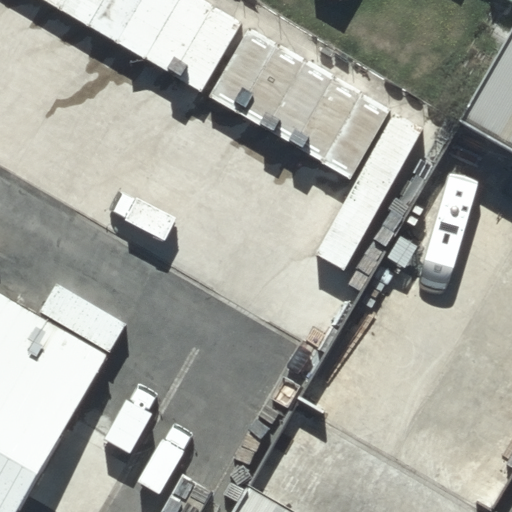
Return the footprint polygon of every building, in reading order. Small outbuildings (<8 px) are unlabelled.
[(48,0),(200,93),(244,20),(211,0),(48,0)] [(511,0),(466,0),(424,73),(511,123),(511,0)] [(208,98),(351,180),(313,252),(343,268),(421,131),(246,31),(208,98)] [(0,446),(85,301),(0,250),(0,446)] [(362,511),(225,432),(178,511),(362,511)]
